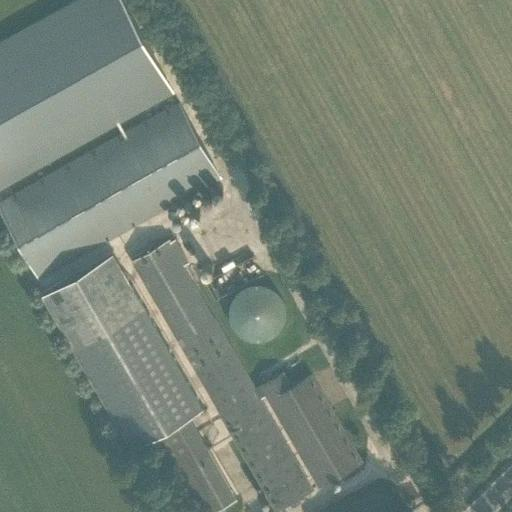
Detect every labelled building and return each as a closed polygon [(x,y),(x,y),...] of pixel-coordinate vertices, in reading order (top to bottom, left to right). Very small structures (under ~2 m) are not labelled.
[(0,188),(174,92),(122,0),(73,0),(0,40),(0,188)] [(218,178),(176,103),(0,201),(42,276),(218,178)] [(131,260),(176,337),(277,511),(312,491),(258,397),(265,393),(319,486),(361,461),(310,374),(290,386),(282,372),(253,389),(206,307),(166,240),(131,260)] [(42,291),(69,337),(133,447),(202,407),(112,251),(42,291)] [(268,338),(271,337),(273,335),(276,333),(278,331),(281,327),(283,324),(284,321),(285,318),(285,314),(285,311),(285,309),(285,307),(284,304),(283,301),(282,298),(279,295),(277,293),(275,290),(271,288),(269,286),(265,285),(262,284),(258,284),(255,284),(252,284),(250,284),(248,285),(246,286),(244,287),(241,288),(239,290),(237,292),(235,294),(232,297),(231,299),(230,301),(229,304),(229,306),(228,308),(228,310),(228,312),(228,314),(228,316),(229,318),(229,320),(230,323),(231,325),(232,327),(234,330),(236,331),(238,334),(242,336),(243,337),(246,339),(249,340),(253,340),(255,341),(259,341),(262,340),(263,340),(268,338)] [(211,511),(235,498),(206,446),(171,466),(197,511),(211,511)]
